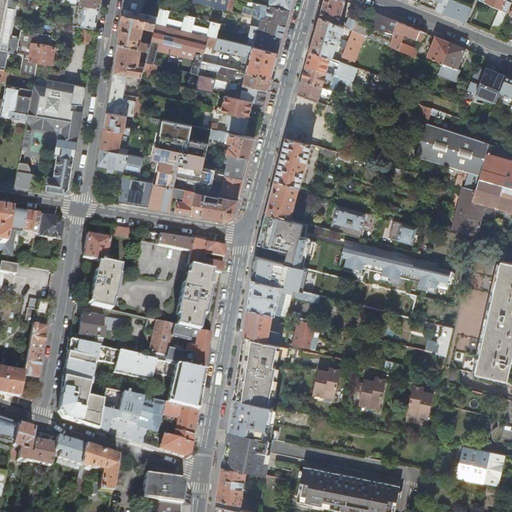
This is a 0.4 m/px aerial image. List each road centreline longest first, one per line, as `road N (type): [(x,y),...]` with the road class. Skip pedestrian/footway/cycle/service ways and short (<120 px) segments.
road 1 (residential): [(245,235),(309,0)]
road 2 (residential): [(202,474),(245,235)]
road 3 (residential): [(79,209),(41,423)]
road 4 (residential): [(113,0),(79,209)]
road 5 (residential): [(41,423),(202,474)]
road 6 (residential): [(79,209),(245,235)]
road 7 (residential): [(375,0),(511,55)]
